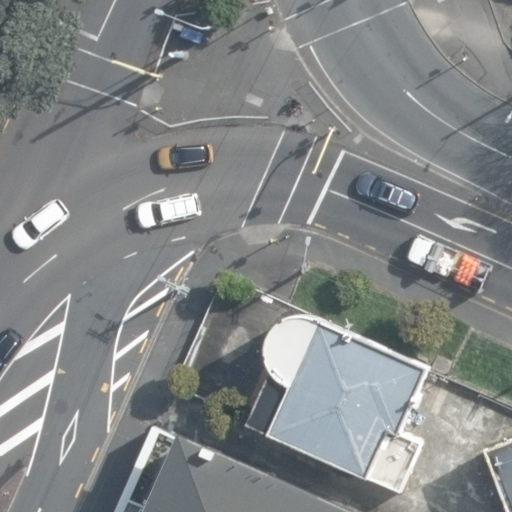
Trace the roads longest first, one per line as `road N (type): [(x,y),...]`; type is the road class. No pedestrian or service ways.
road 1 (trunk): [(511,264),(394,213),(273,174),(43,171)]
road 2 (trunk): [(345,0),(388,69),(429,109),(511,158)]
road 3 (trunk): [(114,0),(43,171)]
